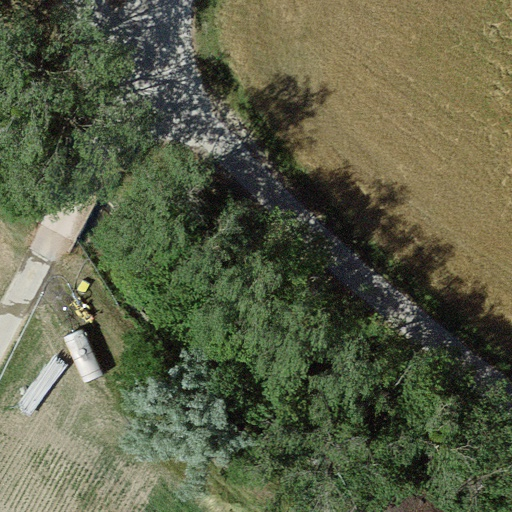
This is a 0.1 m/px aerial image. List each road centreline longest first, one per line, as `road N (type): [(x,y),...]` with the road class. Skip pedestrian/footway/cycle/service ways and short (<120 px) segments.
road 1 (track): [(511,397),(260,190),(134,72),(79,0)]
road 2 (track): [(0,332),(134,72)]
